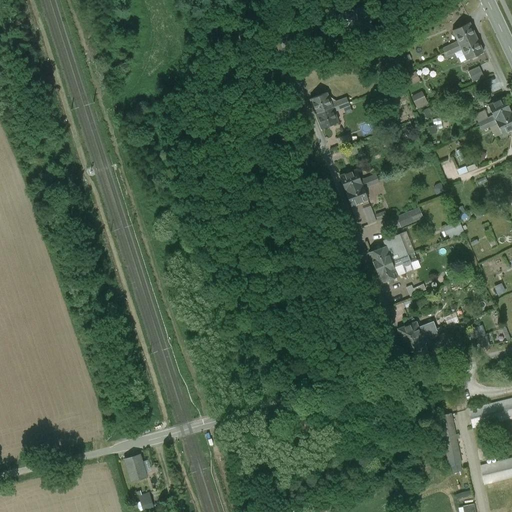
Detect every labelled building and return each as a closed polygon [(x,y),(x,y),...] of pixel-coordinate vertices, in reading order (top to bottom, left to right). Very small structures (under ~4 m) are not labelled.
[(365,4),(351,9),(359,30),(373,25),(365,4)] [(469,23),(452,31),(457,41),(459,45),(476,37),(469,23)] [(476,37),(459,45),(461,49),(466,59),(482,52),(476,37)] [(457,41),(442,48),(444,52),(459,45),(457,41)] [(459,45),(444,52),(446,56),(461,49),(459,45)] [(478,66),(467,71),(472,82),(483,77),(478,66)] [(326,92),(309,99),(315,114),(332,107),(331,103),(326,92)] [(412,97),(415,104),(425,100),(421,93),(412,97)] [(346,97),(331,103),(332,107),(348,101),(346,97)] [(504,97),(487,105),(492,116),(494,119),(511,111),(504,97)] [(425,100),(415,104),(416,105),(417,108),(426,103),(425,101),(425,100)] [(348,101),(332,107),(334,111),(349,105),(348,101)] [(332,107),(315,114),(321,129),(338,122),(334,111),(332,107)] [(511,114),(511,111),(494,119),(496,123),(501,134),(503,133),(511,128),(511,114)] [(490,117),(477,123),(479,126),(494,119),(492,116),(490,117)] [(494,119),(479,126),(481,130),(496,123),(494,119)] [(336,139),(338,145),(348,142),(345,135),(336,139)] [(342,158),(352,154),(350,149),(340,152),(342,158)] [(356,169),(339,176),(345,190),(362,184),(360,180),(356,169)] [(376,174),(360,180),(362,184),(377,178),(376,174)] [(377,178),(362,184),(363,188),(379,182),(377,178)] [(441,187),(442,186),(441,183),(433,186),(436,193),(443,191),(441,187)] [(362,184),(345,190),(350,205),(368,199),(363,188),(362,184)] [(396,216),(401,227),(424,217),(419,206),(396,216)] [(444,227),(448,239),(464,233),(460,221),(444,227)] [(399,234),(383,240),(385,246),(386,246),(391,261),(407,255),(399,234)] [(385,246),(368,252),(374,267),(391,261),(386,246),(385,246)] [(407,255),(391,261),(393,265),(408,259),(407,255)] [(419,259),(411,261),(414,269),(422,267),(419,259)] [(391,261),(374,267),(380,282),(397,276),(393,265),(391,261)] [(409,296),(426,288),(423,282),(406,289),(409,296)] [(415,323),(398,329),(404,344),(421,337),(419,334),(415,323)] [(474,327),(468,329),(471,339),(477,338),(474,327)] [(435,328),(419,334),(421,337),(436,331),(435,328)] [(501,341),(510,338),(506,328),(497,331),(501,341)] [(436,331),(421,337),(422,341),(438,335),(436,331)] [(421,337),(404,344),(410,359),(427,352),(422,341),(421,337)] [(511,398),(469,409),(474,428),(511,418),(511,398)] [(463,469),(451,413),(436,416),(448,472),(463,469)] [(139,455),(124,460),(131,481),(146,476),(139,455)] [(484,483),(511,476),(511,455),(479,464),(484,483)] [(150,498),(140,502),(142,509),(153,506),(150,498)]
